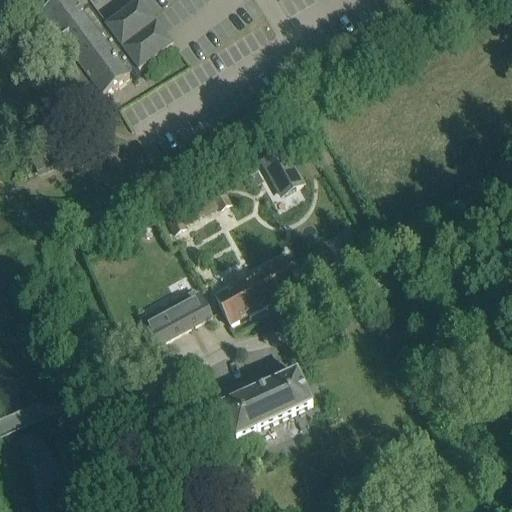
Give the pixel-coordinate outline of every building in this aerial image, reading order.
[(139,74),(174,49),(140,4),(106,29),(108,32),(99,38),(70,0),(66,0),(41,18),(72,60),(63,67),(93,107),(130,80),(128,78),(137,71),(139,74)] [(284,153),(263,164),(275,185),(278,183),(286,197),(296,191),(297,192),(304,187),(284,153)] [(224,191),(166,224),(175,239),(187,233),(184,228),(218,209),(221,214),(233,208),(224,191)] [(171,247),(134,255),(143,293),(169,287),(179,285),(171,247)] [(215,300),(222,312),(231,329),(298,293),(282,263),(215,300)] [(200,298),(142,330),(154,352),(213,321),(200,298)] [(313,409),(307,395),(298,376),(221,412),(235,444),(313,409)]
